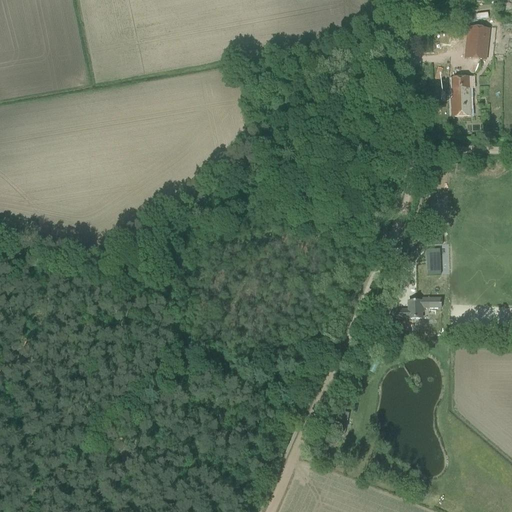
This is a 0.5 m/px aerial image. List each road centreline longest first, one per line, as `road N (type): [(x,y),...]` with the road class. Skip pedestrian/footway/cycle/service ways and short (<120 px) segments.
road 1 (track): [(405,0),(410,181),(270,511)]
road 2 (track): [(403,147),(312,145),(256,162),(89,275),(0,259)]
road 3 (track): [(169,226),(182,349),(30,491),(27,511)]
